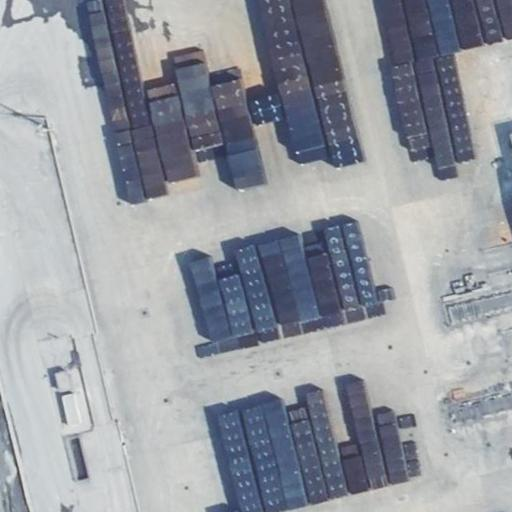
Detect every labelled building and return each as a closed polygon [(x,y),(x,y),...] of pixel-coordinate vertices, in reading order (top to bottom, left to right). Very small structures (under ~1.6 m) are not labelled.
[(127,0),(86,0),(126,203),(168,195),(166,182),(198,175),(194,152),(225,145),(234,189),(264,183),(243,78),(210,85),(206,63),(175,69),(178,82),(145,89),(127,0)] [(333,167),(361,161),(326,0),(258,0),(293,157),(329,149),(333,167)] [(410,62),(511,37),(511,0),(400,0),(399,16),(385,19),(395,59),(394,68),(400,91),(420,93),(437,165),(454,161),(450,144),(470,139),(454,73),(454,77),(435,75),(468,67),(410,62)] [(171,54),(174,67),(206,61),(204,48),(171,54)] [(191,262),(210,343),(279,328),(281,337),(365,318),(360,296),(371,294),(363,259),(329,267),(325,247),(303,252),(299,235),(234,250),(239,273),(217,278),(212,257),(191,262)] [(285,404),(222,415),(239,511),(266,511),(309,504),(301,463),(313,461),(312,455),(294,458),(285,404)]
